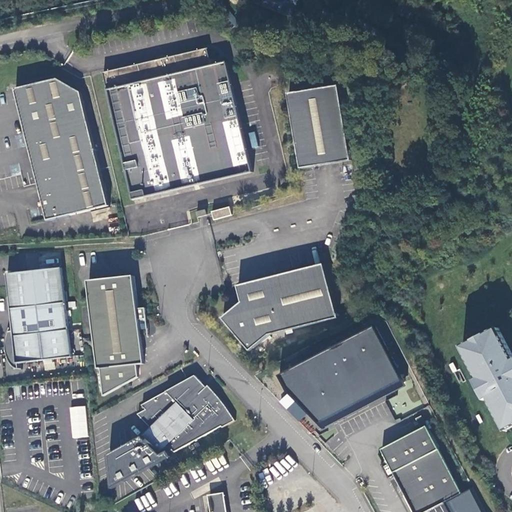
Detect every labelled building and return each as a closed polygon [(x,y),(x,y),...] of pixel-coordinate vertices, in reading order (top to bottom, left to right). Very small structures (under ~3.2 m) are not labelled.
[(276,10),(294,17),(300,0),(292,0),(292,1),(289,0),(266,0),(264,6),(276,10)] [(416,8),(401,1),(394,14),(409,21),(416,8)] [(318,22),(351,28),(353,19),(319,12),(318,22)] [(405,49),(353,19),(351,28),(400,58),(405,49)] [(253,173),(227,64),(211,67),(208,51),(103,76),(131,205),(253,173)] [(58,79),(16,89),(48,222),(110,206),(82,92),(58,79)] [(338,86),(289,94),(302,169),(351,161),(338,86)] [(232,216),(230,207),(212,213),(215,221),(232,216)] [(270,336),(338,318),(324,264),(239,287),(243,303),(238,307),(224,319),(251,352),(270,336)] [(63,269),(9,274),(13,332),(7,333),(6,348),(7,355),(10,362),(14,368),(18,371),(18,364),(72,357),(63,269)] [(135,278),(90,283),(100,371),(102,371),(105,397),(140,379),(138,367),(146,366),(142,332),(148,331),(147,309),(139,310),(135,278)] [(501,333),(499,328),(462,347),(465,352),(501,333)] [(376,329),(279,369),(290,394),(284,397),(299,433),(401,390),(376,329)] [(511,353),(501,333),(465,352),(479,379),(484,389),(490,399),(504,427),(511,422),(511,353)] [(196,377),(143,406),(147,411),(139,416),(152,430),(144,438),(161,455),(170,448),(176,454),(222,428),(224,429),(236,422),(228,409),(219,397),(209,387),(206,388),(196,377)] [(484,389),(479,379),(476,381),(486,401),(490,399),(484,389)] [(72,438),(88,437),(85,405),(69,407),(72,438)] [(430,511),(464,494),(423,416),(418,419),(423,429),(383,451),(416,511),(430,511)] [(150,468),(139,472),(142,483),(153,479),(150,468)] [(208,496),(210,511),(228,511),(226,493),(208,496)]
